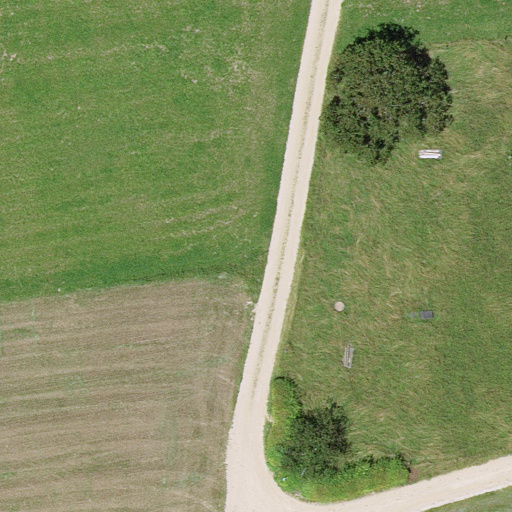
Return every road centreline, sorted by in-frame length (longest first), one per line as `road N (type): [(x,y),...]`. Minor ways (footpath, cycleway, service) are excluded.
road 1 (track): [(236,511),(325,0)]
road 2 (track): [(511,468),(347,511)]
